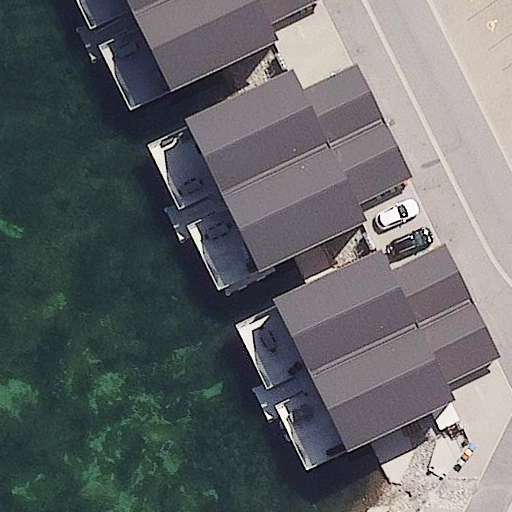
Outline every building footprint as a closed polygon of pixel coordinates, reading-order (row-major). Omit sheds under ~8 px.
[(77,0),(95,35),(166,0),(77,0)] [(320,3),(319,0),(166,0),(95,35),(138,120),(293,43),(282,22),(320,3)] [(152,145),(189,218),(382,123),(352,63),(318,80),(311,65),(152,145)] [(410,179),(382,123),(189,218),(228,297),(383,219),(372,198),(410,179)] [(241,324),(276,394),(471,300),(441,243),(408,259),(400,245),(241,324)] [(500,358),(471,300),(276,394),(317,476),(472,398),(462,377),(500,358)]
